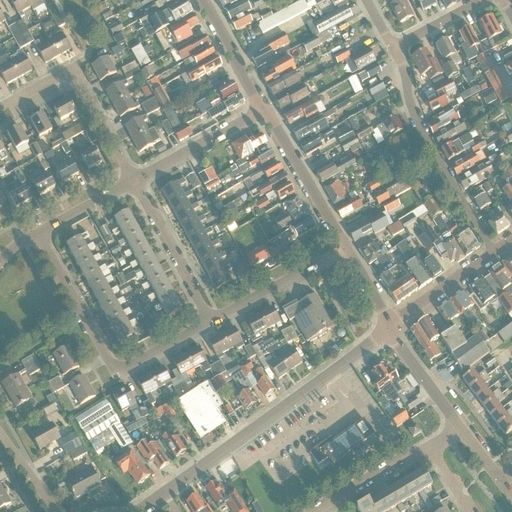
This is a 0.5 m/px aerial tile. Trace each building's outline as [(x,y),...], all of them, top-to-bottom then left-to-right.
[(31,7),(26,0),(10,0),(18,14),(20,18),(24,16),(22,12),(31,7)] [(33,11),(42,6),(46,4),(43,0),(26,0),(31,7),(33,11)] [(170,27),(176,23),(192,13),(184,0),(183,0),(168,9),(169,12),(163,15),(162,14),(155,18),(152,13),(138,20),(149,39),(170,27)] [(147,15),(174,0),(162,0),(158,2),(159,2),(155,5),(154,4),(144,10),(147,15)] [(220,0),(219,1),(225,10),(243,0),(220,0)] [(266,4),(263,0),(259,0),(253,4),(248,6),(245,1),(225,12),(231,21),(251,11),(258,7),(261,12),(268,8),(266,4)] [(283,23),(309,10),(306,5),(304,0),(298,3),(258,24),(259,27),(262,33),(263,34),(283,23)] [(413,16),(404,0),(390,0),(393,4),(390,5),(400,23),(413,16)] [(417,0),(423,11),(436,5),(433,0),(417,0)] [(442,0),(447,9),(456,4),(454,0),(442,0)] [(317,6),(314,1),(307,5),(306,5),(309,10),(317,6)] [(53,18),(60,14),(54,4),(47,7),(53,18)] [(339,10),(314,25),(320,35),(330,30),(353,17),(347,6),(344,8),(339,10)] [(112,16),(109,10),(102,14),(105,20),(112,16)] [(272,16),(270,11),(260,16),(262,21),(272,16)] [(65,25),(60,14),(53,18),(58,28),(65,25)] [(253,24),(260,20),(257,15),(250,19),(247,14),(231,22),(236,31),(252,23),(253,24)] [(193,15),(161,33),(165,40),(164,40),(169,50),(173,47),(176,51),(188,44),(186,40),(192,37),(188,31),(198,25),(193,15)] [(488,39),(483,42),(488,52),(497,47),(495,43),(500,40),(498,36),(502,34),(492,16),(479,23),(488,39)] [(22,21),(15,25),(21,35),(28,31),(22,21)] [(109,28),(113,35),(124,29),(120,22),(109,28)] [(21,35),(15,25),(8,28),(14,39),(21,35)] [(256,36),(262,33),(259,27),(254,30),(256,36)] [(460,33),(463,39),(458,42),(460,45),(465,43),(469,51),(475,47),(479,56),(488,52),(483,42),(478,44),(470,28),(460,33)] [(28,31),(21,35),(27,46),(34,42),(28,31)] [(266,52),(252,59),(257,69),(274,60),(271,54),(289,44),(284,34),(262,45),(266,52)] [(21,35),(14,39),(20,50),(27,46),(21,35)] [(50,42),(58,57),(71,50),(62,35),(50,42)] [(187,45),(177,51),(171,54),(176,63),(181,60),(182,61),(210,45),(205,36),(188,46),(187,45)] [(306,53),(320,45),(317,38),(303,46),(306,53)] [(443,70),(448,80),(458,74),(454,66),(449,57),(455,54),(448,39),(436,45),(447,68),(443,70)] [(58,57),(50,42),(41,47),(38,41),(35,44),(37,49),(45,64),(58,57)] [(141,68),(151,63),(141,45),(131,51),(141,68)] [(115,56),(123,51),(120,46),(111,51),(115,56)] [(197,66),(215,56),(214,54),(215,53),(213,50),(211,49),(210,48),(192,58),(194,61),(185,65),(188,71),(197,66)] [(358,72),(376,62),(369,49),(351,59),(358,72)] [(333,57),(338,65),(351,58),(346,50),(333,57)] [(426,50),(412,57),(411,58),(421,76),(427,73),(431,80),(442,74),(439,67),(438,67),(435,60),(432,62),(426,50)] [(20,58),(11,63),(19,78),(32,71),(24,56),(22,53),(18,55),(20,58)] [(500,103),(508,99),(484,54),(476,59),(485,75),(486,75),(495,90),(493,91),(500,103)] [(7,55),(0,59),(0,72),(7,85),(19,78),(11,63),(7,55)] [(192,83),(206,75),(222,66),(217,57),(187,74),(192,83)] [(296,70),(288,57),(271,66),(274,72),(263,78),(267,86),(296,70)] [(100,81),(116,73),(108,58),(92,66),(100,81)] [(135,63),(122,70),(125,75),(138,68),(135,63)] [(359,75),(363,82),(381,72),(377,65),(359,75)] [(138,68),(125,75),(128,81),(141,74),(138,68)] [(154,77),(150,68),(141,73),(145,82),(154,77)] [(469,70),(463,73),(466,78),(471,75),(469,70)] [(300,84),(294,73),(268,87),(273,97),(288,88),(289,90),(300,84)] [(314,86),(321,83),(317,74),(310,77),(314,86)] [(442,78),(432,83),(434,88),(445,83),(442,78)] [(122,83),(106,92),(113,105),(129,96),(124,87),(128,85),(126,81),(122,83)] [(433,90),(437,96),(426,102),(432,112),(441,108),(443,111),(449,108),(445,99),(456,93),(450,81),(433,90)] [(373,86),(368,89),(372,97),(385,90),(380,82),(378,84),(373,86)] [(487,89),(484,82),(478,85),(482,92),(486,90),(487,89)] [(202,114),(238,94),(232,83),(218,91),(221,97),(218,99),(218,98),(209,103),(208,100),(197,106),(202,114)] [(307,100),(300,87),(275,100),(280,110),(292,104),(294,108),(307,100)] [(154,94),(163,110),(172,105),(163,89),(154,94)] [(491,91),(484,94),(490,105),(497,102),(491,91)] [(212,120),(227,112),(228,113),(244,104),(239,95),(207,113),(212,120)] [(129,96),(113,105),(120,118),(136,109),(140,107),(138,104),(134,106),(129,96)] [(321,103),(318,97),(284,116),(289,126),(305,117),(307,121),(318,115),(314,107),(321,103)] [(144,111),(157,104),(154,98),(141,105),(144,111)] [(79,120),(76,116),(77,116),(69,101),(54,109),(61,121),(69,117),(73,123),(79,120)] [(160,109),(157,104),(144,111),(147,116),(160,109)] [(436,123),(429,127),(433,135),(459,120),(454,112),(452,108),(433,119),(436,123)] [(40,138),(52,131),(43,115),(31,122),(40,138)] [(141,118),(125,127),(132,140),(148,131),(143,122),(147,120),(145,116),(141,118)] [(328,128),(322,116),(293,132),(298,142),(310,135),(311,137),(328,128)] [(385,143),(383,140),(391,135),(392,137),(403,130),(396,117),(384,124),(376,128),(380,134),(374,138),(379,147),(385,143)] [(473,130),(486,123),(483,117),(470,124),(473,130)] [(356,134),(361,131),(353,118),(346,122),(354,135),(356,134)] [(169,137),(174,134),(167,121),(161,124),(169,137)] [(86,122),(62,135),(66,142),(84,132),(89,129),(86,122)] [(461,122),(453,126),(434,137),(439,146),(466,130),(461,122)] [(511,131),(511,126),(510,124),(501,129),(505,136),(511,131)] [(179,142),(192,135),(187,125),(174,132),(179,142)] [(485,125),(479,128),(483,136),(489,132),(485,125)] [(359,141),(373,133),(369,126),(361,131),(356,134),(359,141)] [(16,150),(28,144),(20,128),(7,135),(16,150)] [(91,144),(96,142),(89,129),(84,132),(91,144)] [(148,131),(132,140),(139,153),(155,144),(160,141),(154,129),(149,132),(148,131)] [(336,137),(340,145),(355,137),(351,130),(336,137)] [(59,131),(54,134),(57,140),(50,144),(53,149),(66,142),(62,135),(59,131)] [(317,140),(316,138),(301,146),(306,156),(322,148),(320,144),(325,140),(327,144),(335,139),(331,132),(317,140)] [(236,165),(239,169),(257,158),(255,156),(253,151),(266,143),(262,135),(248,142),(245,137),(232,145),(241,162),(236,165)] [(352,154),(354,153),(360,150),(357,145),(356,146),(353,140),(341,146),(344,152),(349,149),(352,154)] [(457,156),(464,152),(458,141),(451,145),(442,150),(448,162),(457,156)] [(473,154),(480,150),(486,147),(483,141),(477,145),(477,144),(470,148),(473,154)] [(67,155),(71,153),(66,143),(62,146),(67,155)] [(30,147),(37,158),(42,155),(36,144),(30,147)] [(156,148),(159,154),(167,150),(164,145),(156,148)] [(88,151),(89,152),(81,157),(88,170),(101,163),(94,150),(93,150),(92,149),(88,151)] [(46,161),(55,156),(52,151),(43,155),(46,161)] [(262,167),(276,159),(271,151),(238,170),(232,173),(229,175),(231,179),(260,163),(262,167)] [(479,153),(474,156),(474,155),(465,160),(466,160),(452,168),(457,177),(479,164),(483,161),(479,153)] [(497,159),(496,158),(493,153),(486,157),(490,163),(497,159)] [(42,155),(38,158),(45,172),(50,169),(42,155)] [(340,163),(342,165),(334,169),(332,165),(316,174),(322,183),(356,164),(353,158),(347,161),(346,159),(340,163)] [(63,183),(78,175),(72,163),(70,160),(65,163),(67,166),(57,172),(63,183)] [(268,181),(283,172),(278,164),(251,180),(255,188),(263,183),(260,177),(264,175),(268,181)] [(489,164),(476,171),(459,181),(465,190),(490,176),(487,170),(492,168),(489,164)] [(21,185),(26,182),(19,169),(13,172),(21,185)] [(198,175),(204,186),(213,181),(208,170),(198,175)] [(46,173),(42,175),(41,175),(31,180),(40,196),(55,188),(48,176),(46,173)] [(186,177),(193,190),(200,186),(193,173),(186,177)] [(262,196),(288,181),(284,173),(269,181),(271,184),(268,186),(268,185),(258,191),(262,196)] [(373,189),(384,182),(380,175),(369,181),(373,189)] [(403,182),(399,175),(380,186),(384,192),(374,197),(379,206),(411,188),(406,180),(403,182)] [(184,195),(179,187),(186,183),(184,179),(177,183),(162,191),(169,204),(184,195)] [(205,186),(207,191),(220,184),(218,179),(205,186)] [(348,194),(352,192),(346,180),(342,182),(348,194)] [(325,189),(329,197),(334,205),(348,198),(343,189),(338,181),(325,189)] [(483,187),(487,194),(493,191),(488,183),(483,187)] [(280,202),(295,194),(294,193),(294,191),(292,188),(291,188),(289,184),(274,192),(275,193),(271,195),(271,194),(266,197),(269,202),(278,197),(280,202)] [(23,186),(18,188),(17,187),(5,193),(8,199),(10,198),(16,209),(31,201),(25,189),(23,186)] [(511,217),(511,190),(509,186),(503,190),(511,204),(506,209),(511,217)] [(245,195),(248,200),(255,196),(254,195),(257,193),(259,197),(261,196),(257,188),(255,189),(255,190),(245,195)] [(480,212),(490,206),(482,191),(476,194),(479,198),(474,201),(480,212)] [(184,195),(169,204),(176,216),(191,208),(191,207),(186,199),(192,195),(190,192),(184,195)] [(216,195),(220,207),(226,204),(221,193),(216,195)] [(308,215),(303,206),(297,197),(283,205),(288,213),(292,220),(294,223),(308,215)] [(381,205),(386,214),(400,207),(395,198),(381,205)] [(432,219),(442,213),(433,198),(423,204),(432,219)] [(265,199),(259,202),(254,206),(256,209),(258,208),(259,211),(269,205),(265,199)] [(357,210),(362,207),(359,203),(354,205),(352,202),(337,211),(341,219),(357,210)] [(197,204),(191,207),(191,208),(176,216),(183,228),(198,220),(197,220),(193,211),(199,208),(197,204)] [(412,214),(418,222),(429,215),(423,207),(412,214)] [(219,212),(224,222),(232,217),(227,208),(219,212)] [(483,210),(487,221),(493,219),(489,208),(483,210)] [(121,231),(134,223),(128,212),(115,220),(119,229),(112,232),(114,237),(121,233),(121,231)] [(290,221),(287,215),(275,222),(280,230),(291,223),(290,221)] [(496,236),(510,227),(502,215),(488,225),(496,236)] [(198,220),(183,228),(189,240),(204,232),(199,224),(206,220),(204,216),(197,220),(198,220)] [(380,216),(368,222),(349,233),(354,242),(373,232),(374,235),(387,228),(380,216)] [(315,228),(310,218),(292,229),(295,233),(287,238),(290,243),(315,228)] [(399,222),(388,229),(393,237),(404,231),(399,222)] [(121,231),(121,233),(125,239),(118,243),(120,247),(127,243),(127,242),(140,234),(134,223),(121,231)] [(216,228),(219,233),(226,229),(223,224),(216,228)] [(466,257),(481,247),(469,228),(464,231),(459,225),(455,228),(454,226),(448,230),(452,235),(458,231),(460,235),(454,238),(466,257)] [(99,229),(104,239),(111,235),(106,226),(99,229)] [(204,232),(189,240),(196,253),(211,245),(211,244),(206,236),(213,232),(210,228),(204,232)] [(447,231),(436,237),(430,228),(425,231),(431,241),(443,261),(448,257),(451,262),(455,259),(458,263),(464,258),(447,231)] [(87,250),(86,248),(82,241),(89,237),(87,233),(80,237),(80,239),(67,246),(73,257),(87,250)] [(127,242),(127,243),(131,250),(124,254),(126,258),(133,254),(133,253),(146,245),(140,234),(127,242)] [(246,243),(254,240),(251,234),(244,236),(246,243)] [(226,236),(220,239),(223,245),(229,241),(226,236)] [(429,252),(435,248),(426,236),(421,240),(429,252)] [(211,245),(196,253),(203,265),(218,257),(218,256),(213,248),(219,245),(217,241),(211,244),(211,245)] [(393,248),(390,244),(379,252),(372,242),(359,251),(369,265),(393,248)] [(404,242),(397,247),(406,260),(407,259),(408,260),(401,265),(418,290),(432,281),(404,242)] [(93,244),(86,248),(87,250),(73,257),(79,268),(93,260),(92,259),(88,252),(95,248),(93,244)] [(133,253),(133,254),(137,261),(130,265),(132,269),(139,265),(139,264),(152,256),(146,245),(133,253)] [(246,256),(253,267),(270,257),(264,246),(246,256)] [(224,253),(218,256),(218,257),(203,265),(209,277),(224,269),(220,260),(226,257),(224,253)] [(93,260),(79,268),(85,279),(99,271),(98,270),(94,263),(101,259),(99,255),(92,259),(93,260)] [(139,264),(139,265),(143,272),(136,276),(137,278),(138,280),(145,276),(145,274),(158,267),(152,256),(139,264)] [(511,256),(511,257),(503,263),(511,274),(511,256)] [(432,281),(444,273),(432,257),(421,265),(432,281)] [(241,260),(231,265),(235,272),(245,266),(241,260)] [(486,279),(505,311),(511,321),(511,303),(506,294),(505,295),(502,291),(510,286),(507,280),(511,277),(502,264),(489,273),(490,275),(486,279)] [(224,269),(209,277),(216,290),(231,281),(226,273),(233,269),(231,265),(224,269)] [(99,271),(85,279),(91,290),(105,282),(104,281),(100,274),(107,270),(105,266),(98,270),(99,271)] [(145,274),(145,276),(149,283),(142,287),(144,291),(151,287),(151,285),(164,278),(158,267),(145,274)] [(397,305),(417,291),(408,278),(403,281),(403,277),(396,268),(379,280),(388,292),(397,305)] [(136,276),(134,272),(124,278),(127,283),(137,278),(136,276)] [(116,277),(121,287),(127,283),(124,278),(122,273),(116,277)] [(105,282),(91,290),(97,301),(111,293),(110,292),(106,285),(113,281),(111,277),(104,281),(105,282)] [(151,285),(151,287),(155,294),(148,298),(150,302),(157,298),(156,296),(170,289),(164,278),(151,285)] [(474,294),(469,298),(480,312),(487,307),(490,304),(491,305),(498,300),(491,291),(482,278),(469,288),(474,294)] [(137,286),(134,281),(129,284),(132,289),(137,286)] [(118,290),(119,292),(122,297),(131,291),(128,285),(118,290)] [(117,288),(110,292),(111,293),(97,301),(103,311),(117,304),(116,302),(112,296),(119,292),(118,290),(117,288)] [(156,296),(157,298),(161,305),(154,309),(156,313),(163,309),(162,307),(176,300),(170,289),(156,296)] [(473,322),(475,321),(468,310),(474,305),(464,291),(451,300),(461,314),(462,314),(469,323),(472,320),(473,322)] [(333,328),(315,295),(298,304),(303,314),(294,319),(307,342),(310,341),(311,342),(317,338),(316,337),(319,336),(320,337),(326,334),(325,332),(333,328)] [(123,298),(116,302),(117,304),(103,311),(109,322),(123,315),(122,313),(118,306),(125,303),(124,300),(123,298)] [(162,307),(163,309),(167,316),(160,320),(162,324),(170,319),(169,318),(182,311),(176,300),(162,307)] [(456,329),(456,330),(460,327),(455,319),(460,315),(450,301),(438,310),(447,324),(450,322),(455,329),(456,329)] [(272,307),(259,314),(267,329),(280,322),(272,307)] [(288,308),(283,311),(289,322),(294,319),(288,308)] [(129,309),(122,313),(123,315),(109,322),(115,333),(129,326),(128,324),(124,317),(131,313),(130,311),(129,309)] [(267,329),(259,314),(247,321),(247,322),(254,336),(255,336),(267,329)] [(135,320),(128,324),(129,326),(115,333),(121,344),(135,337),(130,328),(137,324),(138,326),(138,327),(139,329),(142,328),(143,330),(148,326),(144,318),(139,321),(139,320),(136,322),(135,320)] [(418,325),(430,344),(440,337),(427,318),(418,325)] [(250,338),(254,336),(247,322),(241,326),(248,339),(250,338)] [(511,324),(498,335),(504,343),(511,337),(511,324)] [(430,344),(418,325),(410,330),(430,361),(438,357),(430,344)] [(292,327),(287,330),(293,341),(298,339),(292,327)] [(234,328),(221,335),(230,350),(235,347),(237,350),(244,346),(242,343),(234,328)] [(456,329),(455,329),(440,338),(462,373),(489,353),(477,336),(466,344),(456,330),(456,329)] [(293,341),(287,330),(281,333),(287,344),(293,341)] [(466,344),(477,336),(475,334),(472,330),(462,338),(466,344)] [(483,345),(489,341),(482,332),(477,336),(483,345)] [(148,334),(134,344),(140,352),(154,342),(148,334)] [(230,350),(221,335),(209,342),(217,357),(230,350)] [(257,346),(263,357),(269,354),(263,343),(257,346)] [(256,356),(252,349),(250,346),(244,349),(250,359),(256,356)] [(263,357),(257,346),(252,349),(256,356),(258,360),(263,357)] [(64,375),(79,367),(68,347),(53,355),(64,375)] [(198,348),(186,354),(194,370),(200,366),(203,368),(206,372),(210,370),(214,379),(220,375),(214,365),(209,368),(206,363),(198,348)] [(292,349),(280,357),(290,371),(302,363),(292,349)] [(194,370),(186,354),(173,361),(181,376),(194,370)] [(34,356),(22,363),(29,377),(42,370),(34,356)] [(290,371),(280,357),(269,366),(279,379),(290,371)] [(485,364),(488,369),(493,366),(496,370),(499,367),(493,358),(485,364)] [(239,369),(246,379),(252,375),(250,371),(253,370),(248,362),(247,363),(246,361),(239,367),(240,368),(239,369)] [(220,362),(214,365),(220,375),(226,372),(220,362)] [(401,383),(398,378),(393,371),(389,374),(383,365),(377,368),(385,378),(386,377),(391,383),(389,384),(397,395),(400,399),(404,405),(408,403),(403,396),(405,394),(398,385),(401,383)] [(162,367),(150,374),(158,389),(166,385),(168,388),(173,386),(171,382),(162,367)] [(385,378),(377,368),(372,372),(379,381),(374,385),(379,392),(381,391),(389,402),(390,401),(393,404),(400,399),(397,395),(389,384),(391,383),(386,377),(385,378)] [(270,393),(274,391),(260,370),(255,373),(261,382),(257,385),(265,397),(266,396),(268,397),(270,395),(270,393)] [(256,403),(248,391),(252,389),(241,372),(232,378),(242,395),(237,398),(245,411),(247,410),(248,410),(251,408),(252,406),(256,403)] [(470,389),(487,376),(484,372),(479,376),(481,378),(478,379),(473,372),(463,380),(470,389)] [(158,389),(150,374),(137,381),(148,401),(143,404),(144,407),(149,414),(154,412),(155,411),(151,405),(155,403),(150,393),(158,389)] [(17,375),(2,384),(10,396),(11,396),(17,407),(22,405),(26,412),(35,407),(35,405),(36,403),(33,400),(32,401),(31,399),(21,382),(17,375)] [(69,384),(81,405),(95,397),(84,376),(69,384)] [(487,376),(470,389),(477,398),(487,391),(482,384),(484,382),(485,384),(490,380),(487,376)] [(52,388),(62,383),(59,377),(49,383),(52,388)] [(217,392),(225,388),(219,377),(211,382),(217,392)] [(179,385),(184,395),(190,392),(185,381),(179,385)] [(511,385),(509,382),(503,387),(506,390),(511,385)] [(65,388),(62,383),(52,388),(54,394),(65,388)] [(184,395),(179,385),(173,388),(179,398),(184,395)] [(122,412),(136,405),(126,387),(113,394),(122,412)] [(201,389),(193,394),(181,402),(184,408),(183,409),(201,436),(215,427),(216,429),(217,428),(216,426),(222,422),(201,389)] [(487,391),(477,398),(484,408),(501,395),(498,390),(493,394),(495,396),(492,398),(487,391)] [(56,401),(53,395),(47,398),(50,404),(56,401)] [(504,399),(501,395),(484,408),(491,417),(501,409),(496,402),(498,400),(499,403),(504,399)] [(416,398),(406,405),(409,410),(419,403),(416,398)] [(106,401),(75,420),(96,453),(96,452),(104,448),(111,443),(115,441),(117,444),(122,451),(133,444),(106,401)] [(155,411),(154,412),(157,418),(165,415),(167,420),(176,415),(170,404),(162,409),(161,408),(155,411)] [(144,407),(137,410),(131,414),(136,422),(142,418),(149,414),(144,407)] [(501,409),(491,417),(498,426),(511,415),(511,408),(511,409),(507,413),(509,415),(506,416),(501,409)] [(409,420),(402,410),(396,414),(393,410),(388,413),(391,417),(389,418),(396,429),(409,420)] [(511,415),(498,426),(505,436),(511,430),(511,423),(510,421),(511,419),(511,415)] [(331,438),(310,453),(318,465),(328,458),(333,465),(362,444),(366,451),(379,442),(374,435),(375,435),(363,419),(333,441),(331,438)] [(40,450),(60,439),(52,424),(32,436),(40,450)] [(413,437),(420,433),(416,425),(409,430),(413,437)] [(74,432),(58,441),(66,455),(81,446),(74,432)] [(185,452),(186,451),(177,437),(172,440),(167,434),(162,437),(176,458),(180,455),(182,455),(184,453),(185,452)] [(137,448),(141,453),(147,462),(151,459),(159,470),(169,464),(155,444),(150,447),(144,438),(135,444),(138,447),(137,448)] [(73,461),(87,454),(83,447),(70,455),(73,461)] [(125,456),(115,463),(123,475),(128,471),(129,472),(129,473),(131,476),(132,476),(138,485),(140,483),(142,484),(144,482),(145,480),(149,477),(131,452),(125,456)] [(76,499),(101,485),(93,470),(68,483),(76,499)] [(423,470),(412,477),(421,492),(423,491),(432,486),(423,470)] [(412,477),(401,483),(410,499),(412,497),(419,494),(423,500),(425,499),(427,498),(423,491),(421,492),(412,477)] [(0,509),(11,503),(0,483),(0,509)] [(247,511),(234,491),(226,496),(219,484),(216,487),(213,483),(212,484),(211,484),(208,486),(208,487),(206,488),(217,505),(222,502),(224,505),(226,504),(231,511),(247,511)] [(401,483),(390,490),(399,505),(401,504),(408,500),(412,507),(414,511),(417,511),(418,511),(420,511),(416,504),(412,497),(410,499),(401,483)] [(390,490),(379,496),(388,511),(390,510),(397,506),(400,511),(403,511),(405,511),(401,504),(399,505),(390,490)] [(191,499),(187,502),(191,509),(191,510),(192,511),(212,511),(209,507),(205,509),(197,495),(195,496),(194,496),(191,498),(191,499)] [(379,496),(368,503),(373,511),(391,511),(390,510),(388,511),(379,496)] [(438,497),(432,501),(431,501),(434,506),(441,502),(438,497)] [(425,499),(423,500),(428,510),(431,508),(432,507),(427,498),(425,499)] [(373,511),(368,503),(357,509),(358,511),(373,511)]
